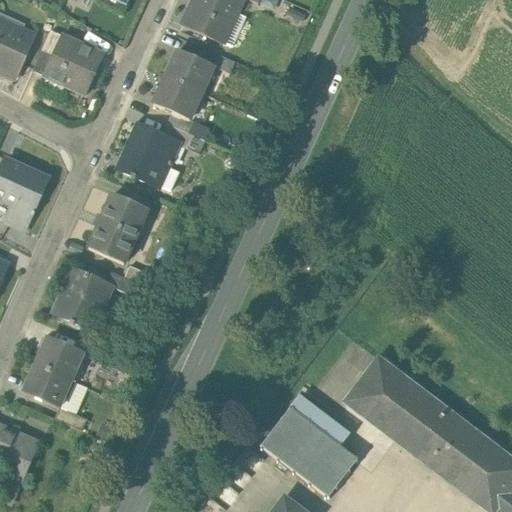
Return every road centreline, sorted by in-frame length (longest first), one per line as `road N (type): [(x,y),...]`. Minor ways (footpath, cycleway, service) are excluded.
road 1 (secondary): [(131,511),(365,0)]
road 2 (residential): [(0,352),(87,156)]
road 3 (residential): [(87,156),(152,0)]
